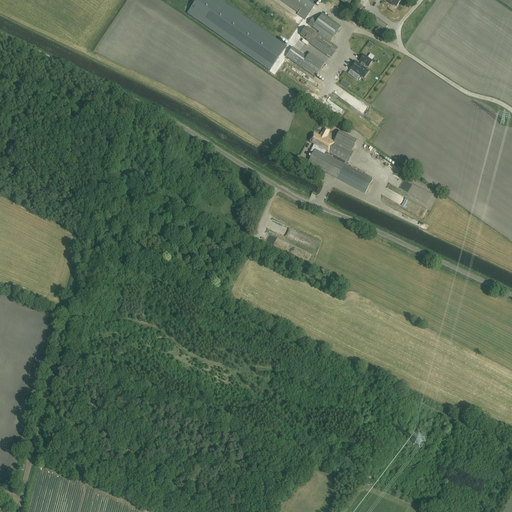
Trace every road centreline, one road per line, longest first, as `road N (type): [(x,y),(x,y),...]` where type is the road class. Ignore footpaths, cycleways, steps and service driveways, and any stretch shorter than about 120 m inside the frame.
road 1 (unclassified): [(20,496),(125,101),(290,194),(412,248)]
road 2 (track): [(455,418),(454,458),(440,490),(424,499),(328,462),(295,419),(165,332),(66,313)]
road 3 (track): [(277,186),(220,309),(511,445)]
road 4 (track): [(182,511),(34,442)]
road 5 (track): [(235,373),(286,371),(324,388),(379,383)]
road 6 (track): [(130,100),(0,33)]
